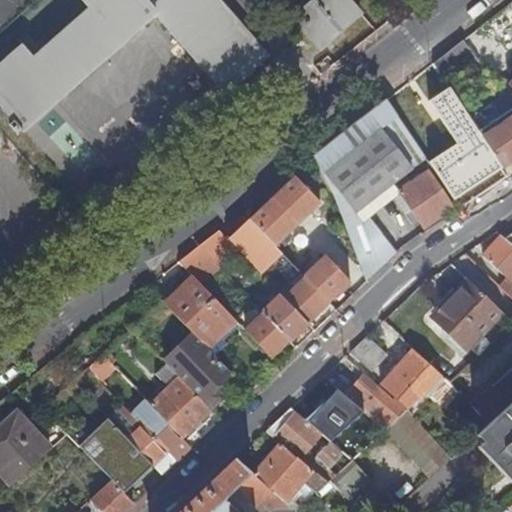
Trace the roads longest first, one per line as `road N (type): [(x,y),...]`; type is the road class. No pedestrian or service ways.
road 1 (unclassified): [(463,0),(277,136),(232,193),(73,316),(0,358)]
road 2 (residential): [(511,197),(412,260),(157,511)]
